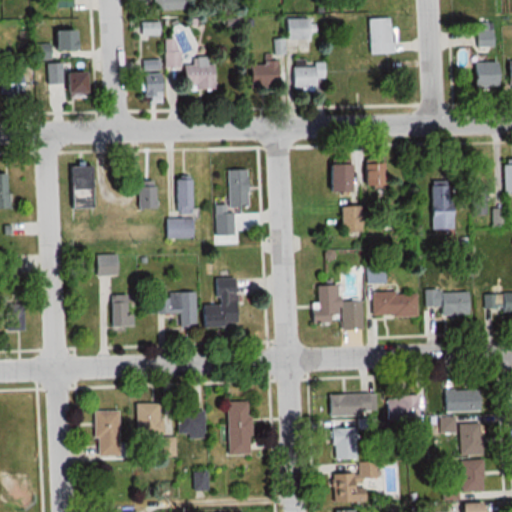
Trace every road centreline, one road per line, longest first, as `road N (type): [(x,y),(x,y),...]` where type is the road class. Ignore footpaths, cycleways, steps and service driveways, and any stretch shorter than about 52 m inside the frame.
road 1 (residential): [(0,369),(511,351)]
road 2 (residential): [(0,133),(511,122)]
road 3 (residential): [(295,511),(277,127)]
road 4 (residential): [(64,511),(47,132)]
road 5 (residential): [(118,132),(111,0)]
road 6 (residential): [(434,124),(428,0)]
